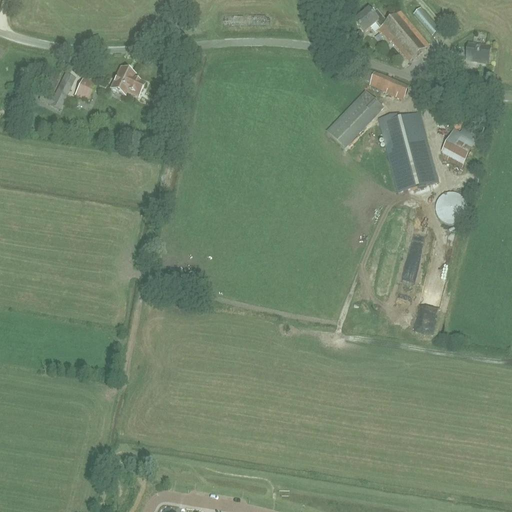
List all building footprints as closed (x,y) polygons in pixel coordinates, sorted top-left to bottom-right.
[(373,0),(347,0),(342,5),(352,17),(373,0)] [(414,15),(426,30),(433,38),(439,32),(421,10),(414,15)] [(409,64),(429,47),(401,14),(387,25),(377,12),(373,15),(369,11),(355,23),(364,34),(377,24),(381,29),(379,31),(390,44),(391,43),(409,64)] [(488,65),(491,49),(468,46),(466,62),(488,65)] [(134,79),(135,76),(121,69),(111,90),(125,97),(127,92),(139,98),(145,85),(134,79)] [(403,101),(408,88),(369,72),(365,82),(370,83),(369,87),(403,101)] [(59,83),(51,79),(46,90),(54,94),(59,83)] [(89,103),(97,86),(83,79),(75,96),(89,103)] [(53,99),(54,99),(63,104),(70,90),(60,85),(53,99)] [(53,99),(43,94),(39,101),(50,106),(54,99),(53,99)] [(327,134),(342,149),(342,148),(341,147),(380,107),(366,94),(327,134)] [(379,121),(380,126),(402,120),(401,115),(379,121)] [(402,120),(380,126),(398,194),(438,184),(420,115),(402,120)] [(456,132),(467,127),(463,118),(452,123),(456,132)] [(462,171),(479,138),(463,130),(460,135),(454,132),(440,159),(462,171)] [(440,205),(439,211),(440,216),(442,220),(445,223),(449,226),(454,227),(459,227),(463,225),(467,222),(470,217),(471,211),(471,207),(468,202),(464,198),(459,195),(453,195),(448,196),(443,200),(440,205)] [(417,315),(418,336),(438,335),(437,314),(417,315)]
